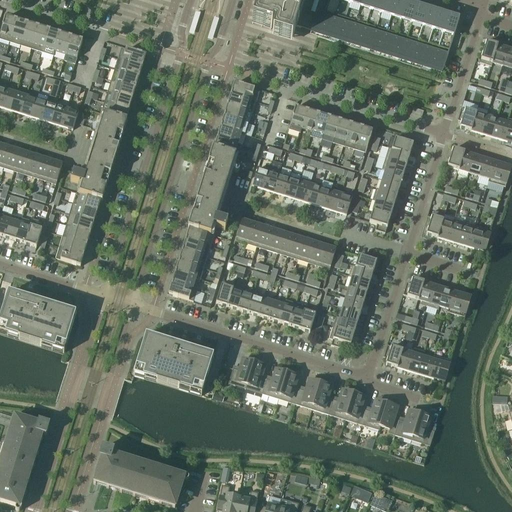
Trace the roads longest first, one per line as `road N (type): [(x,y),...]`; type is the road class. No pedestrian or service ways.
road 1 (residential): [(131,303),(233,0)]
road 2 (residential): [(190,0),(103,295)]
road 3 (residential): [(365,378),(131,303)]
road 4 (residential): [(103,295),(37,511)]
road 5 (residential): [(67,511),(131,303)]
road 6 (residential): [(283,86),(442,135)]
road 7 (residential): [(365,378),(410,256)]
road 8 (residential): [(410,256),(442,135)]
road 9 (residential): [(442,135),(482,18)]
